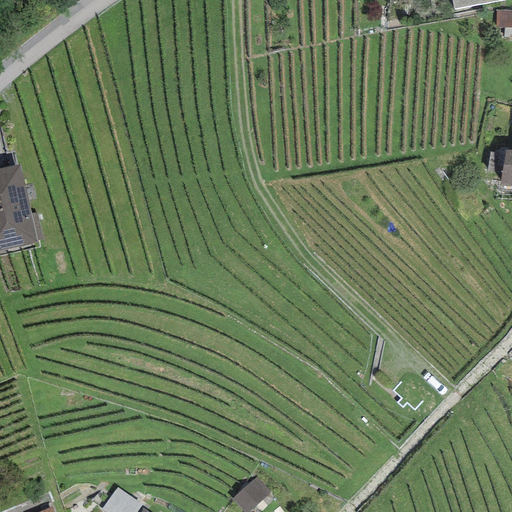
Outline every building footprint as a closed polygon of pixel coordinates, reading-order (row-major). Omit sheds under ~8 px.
[(450,0),(453,13),(505,2),(504,0),(450,0)] [(501,36),(511,36),(511,15),(502,15),(501,36)] [(511,153),(506,153),(499,189),(511,188),(511,153)] [(20,166),(0,171),(0,253),(38,245),(20,166)] [(102,511),(138,511),(143,506),(118,489),(102,511)]
